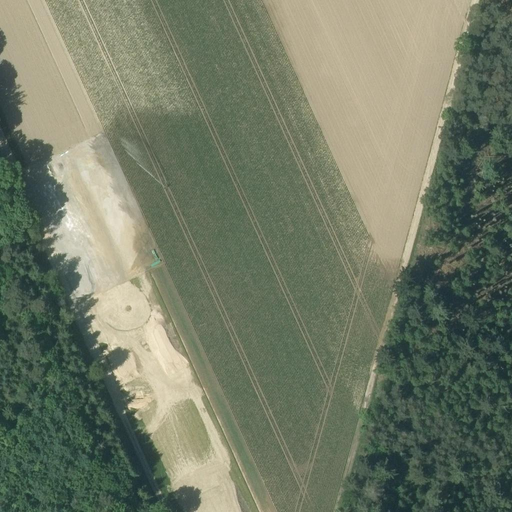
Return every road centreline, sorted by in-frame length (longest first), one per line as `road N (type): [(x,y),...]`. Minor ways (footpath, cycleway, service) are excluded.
road 1 (track): [(475,0),(335,511)]
road 2 (track): [(165,511),(0,147)]
